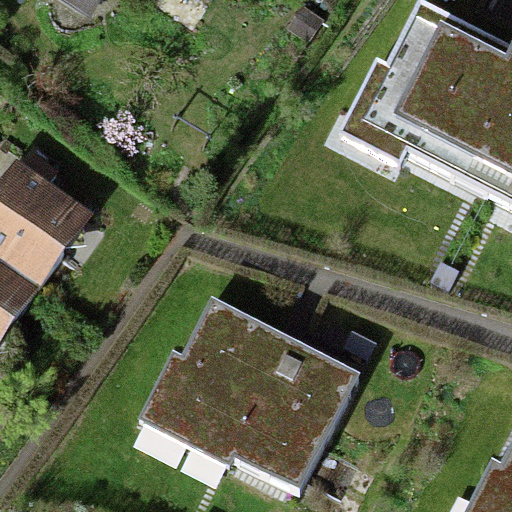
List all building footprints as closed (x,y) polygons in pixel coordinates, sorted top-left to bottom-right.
[(187,0),(165,0),(182,10),(187,0)] [(511,61),(421,16),(363,132),(511,206),(511,61)] [(0,288),(41,317),(96,237),(19,183),(0,210),(0,288)] [(0,379),(41,317),(0,288),(0,379)] [(354,386),(211,316),(156,426),(299,497),(354,386)] [(511,511),(511,454),(483,511),(511,511)]
